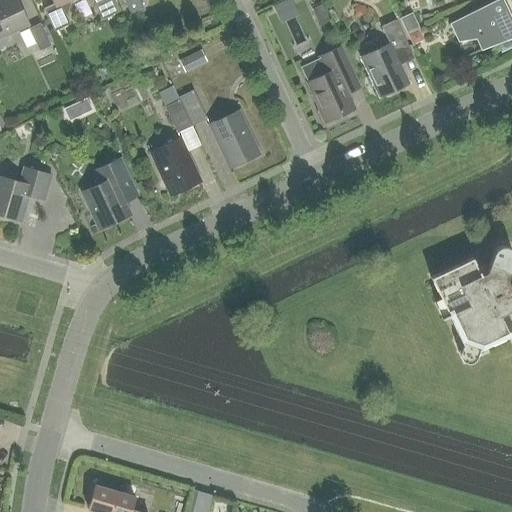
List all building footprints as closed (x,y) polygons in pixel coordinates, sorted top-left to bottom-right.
[(0,37),(27,25),(15,0),(2,0),(0,1),(0,37)] [(51,0),(54,5),(43,10),(54,33),(68,26),(69,22),(67,16),(71,5),(70,3),(75,0),(92,0),(102,20),(120,12),(114,0),(51,0)] [(123,0),(124,1),(131,16),(144,10),(138,0),(123,0)] [(284,21),(304,12),(298,0),(286,0),(276,5),(284,21)] [(490,5),(447,26),(448,27),(450,26),(458,42),(475,39),(480,51),(511,35),(511,33),(505,19),(504,18),(503,17),(501,16),(499,15),(498,15),(492,16),(490,7),(490,5)] [(410,15),(400,20),(406,34),(417,29),(410,15)] [(374,87),(379,98),(408,84),(394,54),(408,47),(395,20),(381,27),(389,44),(360,58),(369,76),(365,78),(371,89),(374,87)] [(50,46),(40,23),(28,29),(39,51),(50,46)] [(407,35),(411,46),(417,43),(420,37),(417,31),(407,35)] [(318,57),(319,58),(299,67),(319,110),(317,111),(323,124),(354,109),(347,94),(359,88),(340,47),(318,57)] [(206,62),(201,50),(178,61),(184,73),(206,62)] [(172,86),(158,93),(165,107),(179,100),(178,97),(172,86)] [(178,97),(179,100),(192,127),(207,119),(193,90),(178,97)] [(105,91),(98,94),(105,109),(111,107),(105,91)] [(85,99),(78,103),(83,115),(91,111),(85,99)] [(192,127),(179,100),(165,107),(177,133),(192,127)] [(229,168),(258,154),(238,111),(209,125),(229,168)] [(170,196),(200,182),(180,139),(150,153),(170,196)] [(129,215),(122,200),(124,196),(134,191),(119,159),(102,168),(105,175),(95,180),(93,184),(95,187),(82,193),(99,229),(129,215)] [(0,215),(20,222),(28,196),(44,201),(51,176),(24,168),(19,183),(0,177),(0,215)] [(511,329),(511,270),(509,269),(511,262),(511,260),(511,254),(511,251),(507,248),(501,247),(496,249),(495,250),(493,252),(492,254),(486,273),(480,275),(472,259),(430,278),(441,300),(445,298),(452,312),(440,318),(441,320),(448,316),(458,336),(461,344),(463,345),(463,343),(478,348),(477,350),(479,351),(487,347),(507,337),(510,344),(511,344),(506,332),(511,329)] [(95,485),(88,510),(96,511),(149,511),(154,495),(156,495),(157,494),(125,485),(123,494),(95,485)] [(196,511),(212,511),(216,491),(201,488),(196,511)]
